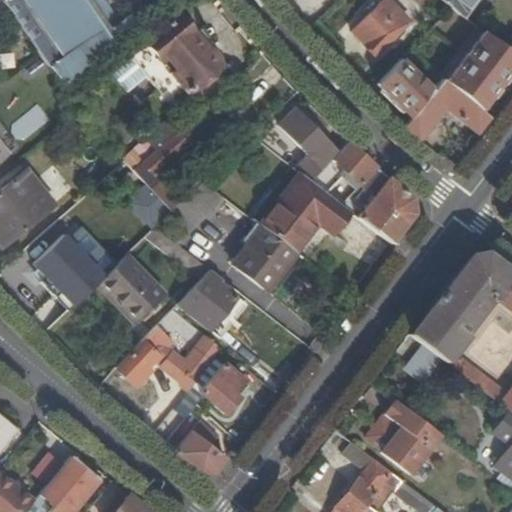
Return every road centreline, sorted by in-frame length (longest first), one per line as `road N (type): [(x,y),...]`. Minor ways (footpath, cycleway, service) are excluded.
road 1 (tertiary): [(456,209),(224,511)]
road 2 (residential): [(456,209),(329,97),(254,0)]
road 3 (tertiary): [(62,407),(192,511)]
